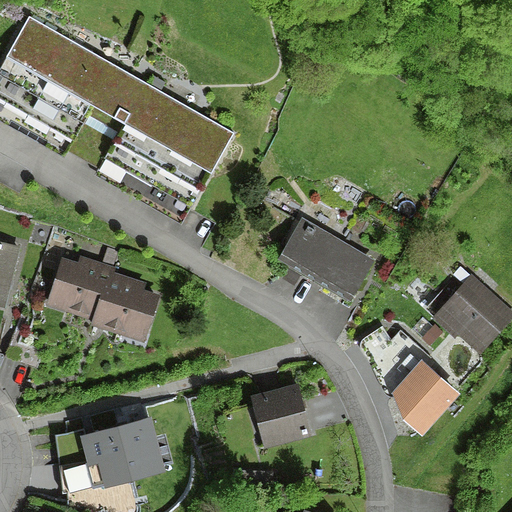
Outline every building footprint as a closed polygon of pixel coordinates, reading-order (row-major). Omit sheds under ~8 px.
[(133,77),(31,20),(0,75),(0,121),(68,160),(71,154),(85,162),(133,77)] [(236,134),(133,77),(85,162),(102,171),(99,177),(185,225),(236,134)] [(284,264),(343,299),(365,262),(312,230),(297,222),(279,252),(288,258),(284,264)] [(0,244),(0,331),(6,306),(0,305),(14,248),(0,244)] [(108,277),(61,262),(49,297),(69,304),(68,309),(93,318),(92,323),(93,323),(108,277)] [(108,277),(93,323),(119,331),(121,326),(141,333),(153,297),(107,282),(108,277)] [(441,320),(477,351),(509,315),(473,283),(441,320)] [(12,330),(1,357),(15,362),(25,335),(12,330)] [(28,367),(39,341),(25,335),(15,362),(28,367)] [(453,400),(420,371),(396,398),(405,420),(422,435),(453,400)] [(307,431),(296,389),(249,401),(261,443),(307,431)] [(145,421),(91,435),(104,483),(158,469),(145,421)] [(52,435),(54,450),(66,448),(63,433),(52,435)] [(54,450),(56,465),(68,463),(66,448),(54,450)] [(68,463),(56,465),(58,480),(88,476),(85,461),(68,463)] [(270,486),(270,473),(255,473),(254,486),(270,486)]
